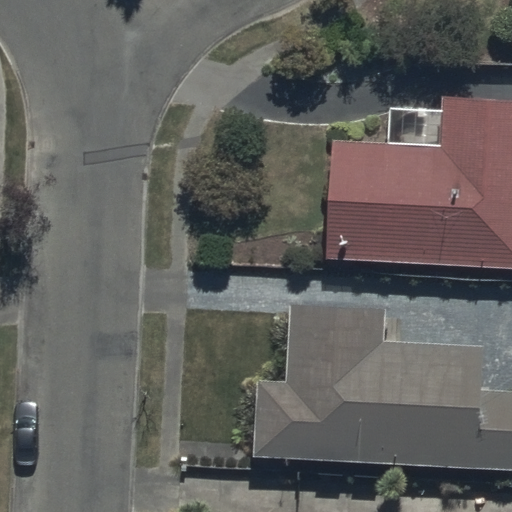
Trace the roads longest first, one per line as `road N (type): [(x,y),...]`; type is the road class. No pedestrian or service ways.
road 1 (residential): [(88,67),(72,511)]
road 2 (residential): [(222,0),(88,67)]
